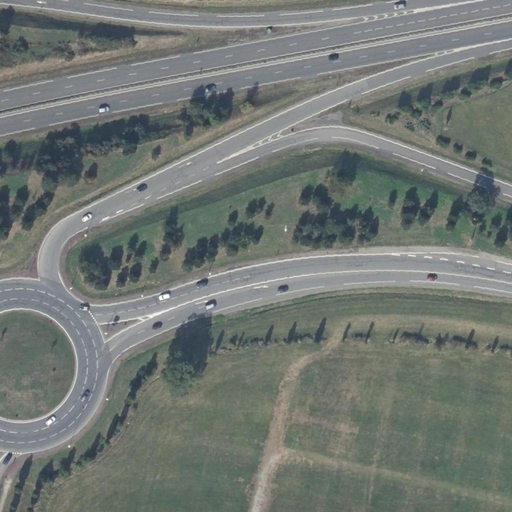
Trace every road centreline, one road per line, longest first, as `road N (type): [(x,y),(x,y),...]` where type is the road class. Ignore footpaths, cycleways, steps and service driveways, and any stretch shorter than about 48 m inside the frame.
road 1 (trunk): [(511,3),(0,102)]
road 2 (trunk): [(0,127),(511,28)]
road 3 (trunk): [(101,211),(334,98),(511,42)]
road 4 (unclassified): [(101,211),(328,132),(355,134),(511,190)]
road 5 (trunk): [(437,0),(234,20),(23,0)]
road 6 (primary): [(318,273),(251,275),(150,306),(85,314)]
road 7 (primary): [(103,361),(144,330),(318,273)]
road 8 (primary): [(318,273),(433,270),(503,281)]
road 9 (primary): [(23,448),(55,440),(81,421),(98,393),(103,361)]
